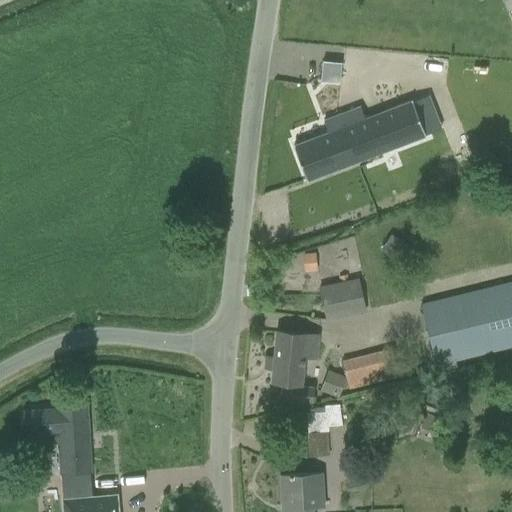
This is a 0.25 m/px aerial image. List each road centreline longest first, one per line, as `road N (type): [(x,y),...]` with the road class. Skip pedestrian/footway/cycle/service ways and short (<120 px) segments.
road 1 (unclassified): [(225,347),(267,0)]
road 2 (unclassified): [(0,372),(64,342),(114,336),(225,347)]
road 3 (unclassified): [(222,511),(225,347)]
